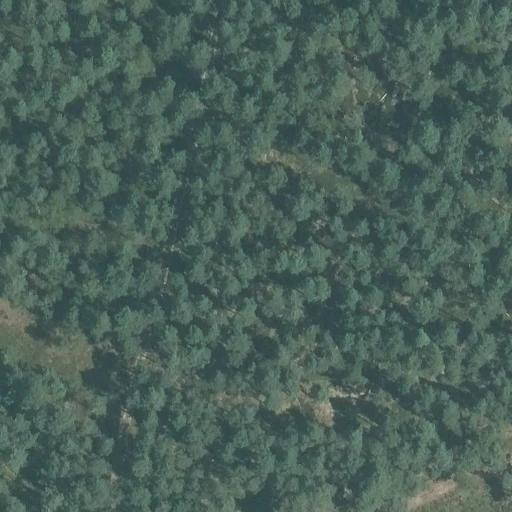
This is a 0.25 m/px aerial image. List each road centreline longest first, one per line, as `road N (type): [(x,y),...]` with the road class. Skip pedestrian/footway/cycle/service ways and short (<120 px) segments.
road 1 (track): [(224,0),(110,511)]
road 2 (track): [(511,469),(395,511)]
